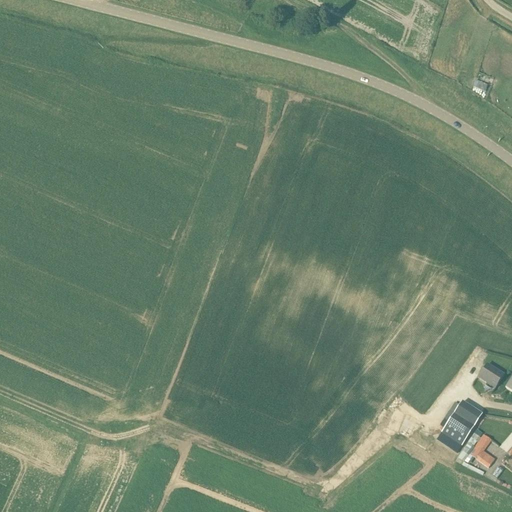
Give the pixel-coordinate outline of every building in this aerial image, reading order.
[(475,81),(474,88),(485,91),(486,84),(475,81)] [(412,294),(362,359),(431,412),(481,348),(412,294)] [(503,376),(487,365),(478,378),(495,389),(503,376)] [(459,455),(484,414),(462,401),(438,442),(459,455)] [(491,442),(483,436),(469,455),(488,470),(494,461),(483,453),(491,442)] [(476,443),(471,439),(461,452),(467,456),(476,443)]
